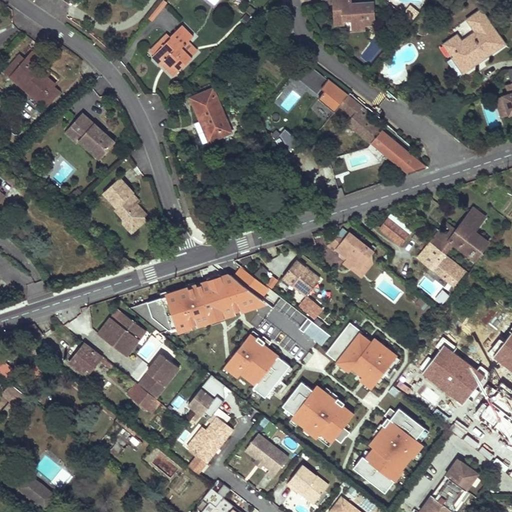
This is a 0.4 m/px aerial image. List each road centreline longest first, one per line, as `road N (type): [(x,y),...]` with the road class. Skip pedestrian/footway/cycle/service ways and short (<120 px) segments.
road 1 (residential): [(19,0),(114,69),(150,136),(189,260)]
road 2 (secondary): [(189,260),(460,171)]
road 3 (residential): [(460,171),(450,153),(320,55),(302,34),(291,0)]
road 4 (secondary): [(0,322),(189,260)]
road 5 (residential): [(272,511),(215,466),(255,410)]
road 6 (unknown): [(213,252),(311,330)]
